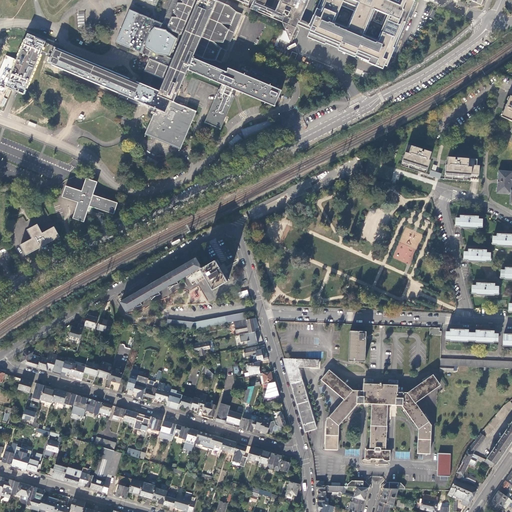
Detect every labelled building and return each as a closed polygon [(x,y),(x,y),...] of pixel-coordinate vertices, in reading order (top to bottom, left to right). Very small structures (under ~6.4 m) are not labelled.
[(202,37),(210,19),(217,1),(217,0),(216,1),(213,0),(197,0),(194,7),(187,22),(182,36),(169,66),(164,80),(159,92),(158,96),(170,101),(174,101),(179,90),(173,87),(175,82),(177,83),(179,80),(181,76),(178,75),(182,66),(190,69),(193,58),(194,56),(195,54),(202,37)] [(161,27),(171,31),(168,27),(172,16),(177,17),(174,13),(178,2),(183,3),(180,0),(172,0),(163,24),(161,27)] [(280,0),(276,11),(286,15),(282,23),(286,31),(281,29),(276,39),(289,44),(297,24),(298,21),(299,20),(299,21),(300,21),(301,20),(301,19),(301,18),(300,18),(305,5),(306,5),(307,5),(308,5),(308,4),(307,3),(306,3),(307,0),(280,0)] [(309,29),(311,30),(309,33),(370,58),(369,61),(368,63),(383,69),(385,65),(387,66),(415,1),(413,0),(320,0),(310,26),(309,29)] [(229,6),(217,1),(210,19),(223,24),(232,24),(236,12),(229,6)] [(177,17),(187,22),(194,7),(183,3),(178,2),(174,13),(177,17)] [(265,6),(253,2),(250,9),(282,23),(286,15),(276,11),(265,6)] [(182,36),(171,31),(161,27),(163,24),(130,9),(126,19),(125,21),(123,26),(121,31),(119,36),(116,42),(120,44),(119,47),(123,48),(127,50),(128,48),(137,52),(145,55),(169,66),(182,36)] [(235,29),(242,14),(236,12),(232,24),(223,24),(229,30),(224,43),(215,42),(221,48),(216,61),(221,63),(235,29)] [(172,16),(168,27),(171,31),(182,36),(187,22),(177,17),(172,16)] [(210,19),(202,37),(215,42),(224,43),(229,30),(223,24),(210,19)] [(437,25),(454,32),(456,27),(439,20),(437,25)] [(310,26),(298,21),(297,24),(309,29),(310,26)] [(370,58),(309,33),(308,37),(326,45),(326,43),(338,48),(338,50),(356,57),(356,56),(369,61),(370,58)] [(35,37),(28,34),(17,61),(5,56),(0,68),(0,91),(4,93),(6,88),(12,90),(14,91),(17,92),(24,95),(29,85),(28,85),(37,64),(41,53),(42,51),(46,42),(35,37)] [(202,37),(195,54),(207,59),(216,61),(221,48),(215,42),(202,37)] [(106,69),(54,47),(52,53),(51,55),(50,57),(48,63),(101,85),(122,94),(158,109),(165,113),(170,101),(158,96),(159,92),(106,69)] [(162,79),(164,80),(169,66),(145,55),(139,70),(143,72),(162,80),(162,79)] [(246,76),(228,68),(228,69),(227,72),(195,58),(194,59),(193,58),(190,69),(189,70),(222,84),(234,89),(243,93),(272,105),(275,106),(278,99),(281,91),(274,87),(277,80),(250,68),(246,76)] [(120,99),(122,94),(101,85),(99,91),(120,99)] [(511,96),(508,105),(506,110),(503,117),(511,120),(511,129),(511,131),(511,171),(500,170),(499,179),(499,184),(498,192),(511,193),(511,203),(511,96)] [(187,135),(197,111),(183,105),(178,103),(174,101),(170,101),(165,113),(158,109),(156,113),(155,115),(154,114),(145,135),(163,142),(181,150),(187,135)] [(266,121),(241,130),(245,141),(273,131),(270,119),(266,121)] [(406,152),(403,161),(403,160),(404,161),(426,168),(428,168),(427,168),(428,169),(430,160),(429,160),(432,152),(408,144),(406,150),(408,151),(407,153),(406,152)] [(475,159),(448,157),(447,165),(446,165),(445,173),(446,174),(446,175),(447,175),(447,173),(470,175),(471,175),(471,174),(475,174),(479,174),(480,166),(477,165),(474,165),(475,159)] [(426,170),(426,168),(404,161),(404,163),(409,164),(415,167),(420,167),(426,170)] [(437,178),(440,179),(442,173),(438,172),(436,171),(437,166),(434,164),(432,170),(431,170),(430,175),(437,178)] [(79,202),(74,218),(85,222),(90,206),(115,214),(118,203),(94,195),(98,182),(87,179),(83,191),(67,186),(63,197),(79,202)] [(478,227),(482,227),(482,223),(482,219),(478,219),(478,216),(471,216),(471,215),(468,215),(468,216),(461,216),(461,218),(457,218),(456,226),(461,226),(461,227),(478,227)] [(38,225),(28,230),(33,239),(21,246),(26,255),(42,247),(43,249),(44,248),(45,250),(49,247),(48,246),(49,245),(48,243),(60,237),(54,227),(43,234),(38,225)] [(498,237),(493,237),(493,244),(497,244),(497,245),(511,245),(511,234),(508,234),(508,233),(505,233),(505,234),(498,234),(498,237)] [(415,250),(398,244),(392,258),(410,265),(415,250)] [(438,258),(439,254),(434,252),(436,249),(432,247),(429,254),(438,258)] [(469,252),(465,252),(464,259),(469,260),(486,261),(486,260),(490,260),(491,253),(486,252),(486,250),(479,249),(476,249),(469,249),(469,252)] [(228,281),(224,275),(223,274),(225,273),(222,267),(220,268),(219,266),(216,261),(202,268),(196,259),(187,264),(186,262),(182,264),(183,266),(169,274),(168,272),(164,275),(165,276),(151,285),(150,283),(146,285),(147,287),(133,295),(132,293),(128,295),(129,297),(121,302),(126,311),(136,305),(137,307),(142,305),(141,302),(150,297),(152,300),(156,296),(161,295),(159,292),(168,287),(170,289),(174,286),(179,284),(177,281),(187,276),(191,282),(204,275),(213,290),(228,281)] [(223,274),(224,275),(229,273),(224,263),(219,266),(220,268),(222,267),(225,273),(223,274)] [(511,267),(506,267),(506,270),(502,270),(501,277),(506,277),(506,279),(511,278),(511,267)] [(485,283),(477,283),(477,285),(473,285),(473,293),(477,293),(477,294),(494,295),(494,294),(499,294),(499,286),(495,286),(495,284),(488,283),(485,282),(485,283)] [(167,326),(194,329),(246,319),(245,312),(210,319),(193,322),(168,319),(167,326)] [(88,316),(85,326),(95,329),(98,319),(88,316)] [(109,333),(113,323),(112,322),(100,319),(97,329),(109,333)] [(255,332),(253,319),(243,321),(235,323),(237,333),(249,330),(249,332),(247,332),(247,333),(255,332)] [(76,339),(80,341),(84,327),(79,325),(78,330),(72,328),(69,337),(67,336),(66,339),(75,341),(76,339)] [(475,342),(492,343),(493,342),(497,342),(497,334),(493,334),(493,331),(486,331),(484,330),(483,330),(483,331),(475,331),(475,333),(467,333),(467,330),(460,330),(460,329),(458,329),(457,329),(457,330),(450,330),(450,332),(446,332),(446,340),(450,340),(450,341),(467,342),(467,340),(475,341),(475,342)] [(349,361),(365,362),(366,339),(366,336),(367,332),(358,331),(350,331),(349,341),(349,361)] [(257,342),(255,332),(247,333),(243,334),(245,343),(250,342),(250,343),(257,342)] [(503,345),(511,345),(511,334),(510,334),(510,335),(503,334),(503,345)] [(204,350),(210,348),(209,341),(194,344),(195,351),(199,350),(201,356),(205,355),(204,350)] [(194,356),(184,346),(183,350),(193,360),(194,356)] [(258,361),(268,359),(267,356),(263,357),(261,350),(259,350),(259,349),(258,349),(257,347),(243,349),(245,358),(250,356),(251,355),(253,356),(253,358),(252,359),(253,363),(258,361)] [(33,353),(26,351),(24,352),(21,363),(38,368),(40,363),(31,360),(33,353)] [(50,371),(50,372),(53,372),(55,365),(58,355),(49,353),(47,359),(41,357),(40,363),(38,368),(48,371),(48,370),(50,371)] [(511,361),(440,358),(440,370),(453,371),(453,366),(511,368),(511,361)] [(283,359),(305,431),(316,428),(297,366),(318,367),(318,364),(318,361),(283,359)] [(260,367),(258,361),(253,363),(246,364),(246,366),(247,366),(247,370),(249,372),(249,373),(249,376),(258,374),(260,374),(259,368),(260,367)] [(112,369),(112,368),(100,364),(97,375),(109,378),(112,369)] [(55,365),(53,372),(69,377),(70,375),(72,366),(70,366),(70,367),(65,365),(65,368),(55,365)] [(70,375),(82,379),(85,369),(75,365),(73,365),(72,366),(70,375)] [(86,365),(85,369),(86,369),(83,378),(91,381),(94,374),(95,374),(95,373),(94,372),(94,371),(92,371),(93,369),(91,369),(92,367),(86,365)] [(212,381),(214,374),(204,365),(202,371),(212,381)] [(120,383),(123,373),(124,372),(120,371),(120,368),(117,367),(116,370),(112,369),(109,378),(108,379),(112,380),(111,381),(115,383),(116,382),(120,383)] [(379,385),(372,384),(372,380),(364,380),(363,391),(352,391),(329,371),(322,380),(344,400),(327,421),(326,449),(337,449),(338,426),(357,403),(368,404),(372,404),(371,444),(370,450),(365,450),(365,459),(370,459),(371,458),(384,459),(384,460),(389,460),(390,451),(385,450),(387,404),(396,405),(402,405),(418,428),(419,429),(418,431),(417,453),(419,453),(429,453),(431,425),(415,403),(439,385),(432,376),(408,393),(397,393),(397,381),(389,381),(389,385),(381,385),(381,383),(380,383),(379,385)] [(272,381),(271,372),(260,374),(258,374),(258,377),(260,376),(261,376),(262,378),(263,378),(264,382),(272,381)] [(126,389),(133,391),(135,385),(137,380),(129,378),(126,389)] [(33,382),(21,379),(20,382),(18,390),(30,393),(33,382)] [(165,384),(159,382),(158,387),(154,399),(167,403),(171,392),(164,390),(165,386),(165,384)] [(278,393),(275,382),(268,383),(267,388),(263,400),(279,396),(278,393)] [(147,384),(146,388),(144,396),(154,399),(158,387),(147,384)] [(135,393),(134,397),(143,399),(144,396),(146,388),(135,385),(133,391),(133,392),(135,393)] [(249,406),(254,386),(251,386),(248,387),(247,391),(245,390),(245,392),(245,393),(245,394),(246,394),(243,403),(245,405),(246,405),(249,406)] [(44,387),(40,400),(52,404),(53,401),(56,391),(44,387)] [(56,391),(53,401),(64,405),(68,392),(58,390),(56,389),(56,391)] [(77,395),(68,392),(64,405),(63,407),(68,408),(69,405),(74,406),(75,404),(76,401),(77,395)] [(171,397),(168,407),(179,410),(180,406),(183,395),(183,394),(181,394),(180,398),(176,396),(176,398),(171,397)] [(194,398),(191,409),(198,411),(199,407),(204,408),(205,402),(208,395),(202,394),(200,399),(194,397),(194,398)] [(88,398),(77,395),(76,401),(80,403),(86,405),(88,398)] [(194,398),(183,395),(180,406),(191,409),(194,398)] [(102,403),(89,399),(86,410),(99,414),(99,413),(102,403)] [(511,408),(511,404),(510,401),(503,406),(481,432),(487,437),(508,411),(511,408)] [(208,415),(214,416),(217,406),(205,402),(204,408),(203,412),(209,414),(208,415)] [(113,406),(102,403),(99,413),(109,416),(113,406)] [(218,414),(216,421),(225,424),(229,410),(230,406),(221,403),(219,411),(227,414),(226,416),(218,414)] [(9,422),(9,420),(10,417),(12,409),(6,407),(4,413),(6,414),(4,420),(9,422)] [(126,410),(116,407),(113,418),(119,419),(119,417),(124,418),(126,410)] [(37,413),(25,410),(23,419),(34,422),(35,420),(37,413)] [(126,410),(124,418),(123,420),(130,422),(128,426),(134,428),(138,413),(126,410)] [(229,410),(225,424),(230,425),(231,424),(234,425),(234,424),(239,425),(243,412),(237,410),(237,413),(229,410)] [(280,411),(275,413),(274,414),(274,421),(275,423),(276,425),(281,426),(286,425),(282,415),(281,412),(280,411)] [(146,416),(138,413),(134,428),(134,429),(141,430),(141,429),(146,431),(150,420),(145,418),(146,416)] [(250,420),(247,430),(252,432),(254,427),(255,428),(258,417),(251,415),(250,420)] [(263,417),(259,415),(258,417),(255,428),(263,431),(263,432),(267,433),(268,432),(271,432),(273,424),(273,423),(262,419),(263,417)] [(162,421),(152,417),(147,434),(149,434),(150,432),(151,429),(156,430),(159,431),(162,421)] [(243,418),(240,428),(247,430),(250,420),(243,418)] [(173,424),(164,421),(161,431),(168,433),(166,435),(164,441),(167,442),(171,430),(173,424)] [(495,464),(511,439),(511,421),(499,441),(487,458),(486,460),(494,463),(495,464)] [(182,427),(177,425),(177,426),(173,437),(177,438),(177,439),(178,439),(182,427)] [(190,429),(183,427),(179,438),(186,440),(190,429)] [(186,440),(184,448),(192,451),(195,443),(199,431),(190,429),(186,440)] [(199,431),(195,443),(203,446),(203,447),(208,449),(212,436),(199,431)] [(59,434),(55,433),(51,432),(50,435),(56,437),(56,436),(59,437),(58,441),(59,441),(58,443),(49,440),(46,449),(58,453),(63,436),(59,434)] [(485,437),(480,433),(466,451),(472,453),(485,437)] [(224,439),(212,436),(208,449),(213,450),(215,445),(222,447),(224,439)] [(102,447),(104,440),(97,437),(94,445),(102,447)] [(237,443),(224,439),(222,447),(221,449),(230,452),(229,454),(233,455),(237,445),(237,443)] [(116,443),(104,440),(102,447),(114,451),(116,443)] [(7,446),(2,462),(12,465),(15,454),(18,445),(13,443),(12,448),(7,446)] [(246,448),(237,445),(233,455),(232,460),(240,462),(239,465),(245,467),(247,459),(247,458),(242,456),(243,454),(245,455),(246,448)] [(90,488),(102,491),(107,476),(108,473),(114,451),(102,447),(96,469),(95,471),(95,473),(94,476),(90,488)] [(263,450),(251,447),(247,458),(247,459),(255,462),(255,460),(259,461),(263,450)] [(357,455),(355,448),(345,450),(346,457),(357,455)] [(139,458),(141,452),(137,451),(137,450),(132,449),(131,456),(139,458)] [(271,453),(263,450),(259,461),(259,462),(265,464),(264,466),(267,467),(271,453)] [(122,453),(114,451),(108,473),(115,476),(122,453)] [(472,453),(466,451),(457,472),(455,476),(458,478),(460,478),(462,475),(463,475),(468,463),(473,466),(478,456),(472,453)] [(281,456),(271,453),(267,467),(266,468),(273,470),(274,469),(279,471),(281,462),(279,461),(281,456)] [(450,454),(438,453),(437,476),(449,477),(450,454)] [(12,465),(26,469),(30,457),(25,456),(25,457),(15,454),(12,465)] [(27,469),(36,472),(38,466),(40,467),(41,462),(41,459),(34,456),(33,460),(30,459),(27,469)] [(492,466),(494,463),(486,460),(478,456),(477,458),(484,462),(484,461),(492,466)] [(280,470),(288,472),(290,463),(283,461),(280,470)] [(52,476),(64,480),(67,468),(55,464),(54,469),(52,476)] [(64,480),(78,484),(82,472),(67,468),(64,480)] [(85,486),(90,488),(94,476),(82,472),(78,484),(82,485),(82,484),(85,485),(85,486)] [(102,491),(108,493),(110,486),(109,486),(111,477),(107,476),(102,491)] [(144,482),(132,479),(130,488),(128,493),(135,495),(135,494),(140,495),(144,483),(144,482)] [(511,482),(507,479),(499,491),(508,497),(509,499),(511,495),(507,495),(511,487),(511,485),(511,484),(511,482)] [(11,494),(15,481),(10,480),(9,484),(5,483),(1,495),(0,499),(1,500),(4,498),(5,498),(10,499),(11,494)] [(17,495),(17,494),(22,495),(21,497),(22,499),(28,501),(32,487),(15,481),(11,494),(17,495)] [(296,496),(300,484),(290,481),(286,495),(291,497),(292,495),(296,496)] [(451,487),(473,497),(476,491),(454,481),(453,484),(451,487)] [(156,486),(144,483),(140,495),(152,499),(156,488),(156,486)] [(116,495),(127,498),(128,493),(130,488),(119,485),(116,495)] [(317,498),(318,501),(328,504),(328,498),(326,498),(325,491),(325,485),(324,485),(316,485),(316,489),(318,489),(319,498),(317,498)] [(342,494),(344,486),(340,486),(332,486),(325,485),(325,491),(332,491),(338,491),(337,495),(341,496),(342,494)] [(364,500),(368,487),(357,487),(354,496),(345,493),(346,489),(346,487),(349,488),(349,486),(348,486),(344,486),(342,494),(354,497),(364,500)] [(32,487),(28,501),(27,503),(40,507),(42,500),(34,498),(37,488),(32,487)] [(469,503),(473,497),(451,487),(449,491),(447,495),(454,498),(455,496),(463,500),(461,503),(466,506),(468,502),(469,503)] [(168,491),(156,488),(152,499),(152,501),(164,504),(167,494),(167,492),(168,491)] [(384,488),(380,501),(390,504),(393,505),(396,496),(397,488),(384,488)] [(256,502),(259,493),(252,491),(251,495),(252,496),(250,500),(256,502)] [(499,491),(489,505),(496,510),(497,511),(499,511),(500,511),(499,510),(502,506),(508,497),(499,491)] [(176,497),(167,494),(164,504),(173,507),(176,497)] [(191,500),(177,495),(176,497),(173,507),(182,509),(182,510),(188,511),(191,500)] [(38,511),(45,511),(46,511),(50,511),(53,511),(58,500),(58,499),(51,498),(51,499),(43,497),(42,500),(40,507),(38,511)] [(352,511),(361,511),(364,500),(354,497),(353,502),(351,501),(348,511),(350,511),(352,511)] [(509,499),(508,497),(502,506),(505,509),(507,506),(511,500),(509,499)] [(78,503),(79,500),(74,499),(71,507),(69,511),(71,511),(72,510),(74,511),(77,502),(78,503)] [(419,509),(436,511),(438,503),(437,502),(422,499),(420,499),(419,503),(421,503),(419,509)] [(66,502),(58,500),(53,511),(69,511),(71,507),(67,506),(67,507),(64,506),(66,502)] [(82,511),(84,507),(86,502),(79,500),(78,503),(77,502),(74,511),(72,510),(71,511),(72,511),(74,511),(73,511),(82,511)] [(192,511),(196,502),(191,500),(188,511),(189,511),(192,511)] [(224,511),(227,503),(220,501),(217,511),(224,511)] [(380,501),(376,511),(387,511),(390,504),(380,501)] [(402,503),(400,503),(399,507),(412,511),(413,507),(402,503)]
